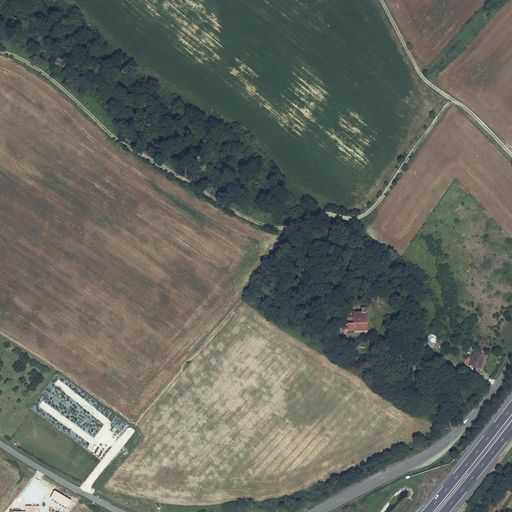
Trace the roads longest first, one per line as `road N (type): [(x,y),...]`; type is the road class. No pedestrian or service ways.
road 1 (track): [(511,154),(473,112),(459,105),(438,111),(368,211),(315,212),(274,228),(139,154),(31,63),(0,48)]
road 2 (tertiary): [(315,511),(456,433),(511,360)]
road 3 (unclassified): [(118,511),(0,442)]
road 4 (motorway): [(511,407),(427,511)]
